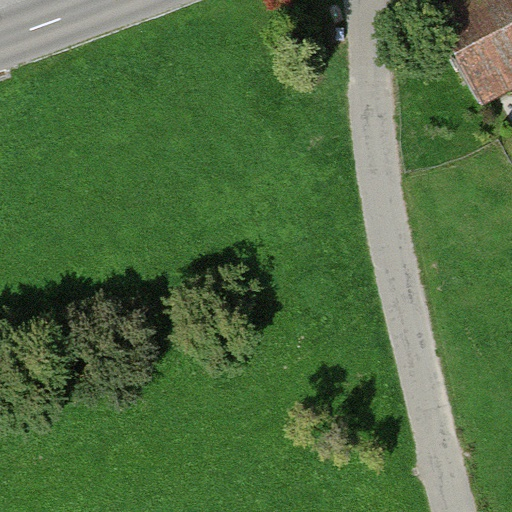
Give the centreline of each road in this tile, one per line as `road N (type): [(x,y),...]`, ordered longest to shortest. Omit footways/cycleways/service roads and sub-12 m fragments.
road 1 (unclassified): [(378,0),(374,135),(388,231),(456,511)]
road 2 (tertiary): [(122,0),(0,44)]
